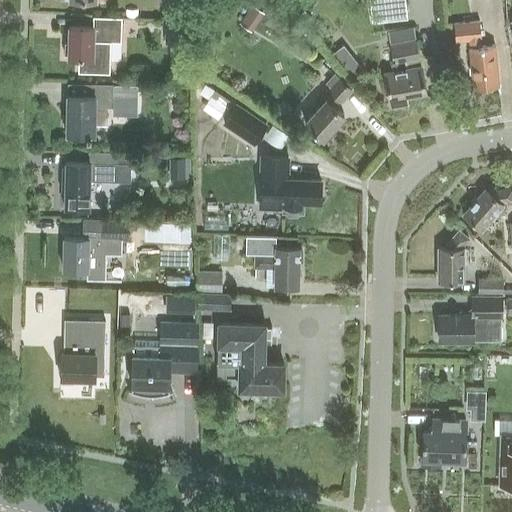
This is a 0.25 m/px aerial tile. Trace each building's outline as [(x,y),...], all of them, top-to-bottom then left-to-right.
[(369,0),(372,23),(407,19),(404,0),(369,0)] [(239,23),(251,31),(262,15),(250,6),(239,23)] [(63,43),(63,55),(67,55),(67,57),(77,58),(76,72),(108,73),(109,41),(119,41),(120,18),(92,17),(91,27),(68,26),(68,43),(63,43)] [(479,39),(480,39),(479,22),(453,24),(455,43),(468,41),(469,48),(468,48),(472,89),(498,86),(493,45),(480,47),(479,39)] [(404,60),(418,58),(414,38),(389,43),(392,62),(395,62),(397,72),(384,74),(390,105),(406,103),(405,94),(425,91),(421,68),(406,71),(404,60)] [(335,108),(351,91),(333,75),(325,84),(329,88),(315,103),(319,107),(304,123),(322,139),(343,116),(335,108)] [(114,109),(115,85),(91,84),(91,95),(67,94),(66,134),(73,134),(73,138),(89,138),(89,134),(94,134),(95,108),(114,109)] [(138,86),(115,85),(114,109),(114,114),(137,115),(138,86)] [(230,103),(218,122),(249,141),(260,123),(230,103)] [(130,158),(116,158),(116,153),(89,152),(89,162),(65,162),(65,178),(61,178),(61,190),(63,190),(63,208),(89,208),(89,195),(90,181),(116,182),(116,181),(129,181),(130,158)] [(169,178),(190,178),(190,158),(169,158),(169,178)] [(285,176),(285,161),(261,160),(261,177),(258,177),(258,209),(280,210),(280,213),(285,213),(287,216),(296,216),(299,214),(304,214),(304,203),(320,203),(320,177),(285,176)] [(505,203),(511,201),(511,196),(511,189),(492,191),(489,195),(484,190),(462,215),(480,231),(494,216),(496,218),(505,208),(503,205),(505,203)] [(81,233),(87,233),(87,238),(64,238),(63,269),(86,269),(86,277),(105,277),(106,254),(122,255),(122,240),(128,240),(129,219),(82,218),(81,233)] [(189,244),(190,225),(144,223),(143,242),(189,244)] [(463,264),(467,264),(466,250),(463,250),(463,246),(468,241),(458,232),(446,246),(446,249),(438,249),(438,283),(463,283),(463,264)] [(214,234),(213,259),(229,258),(229,234),(214,234)] [(253,268),(276,269),(275,287),(297,288),(298,261),(302,262),(302,252),(298,252),(298,248),(276,247),(276,255),(274,255),(275,238),(245,236),(245,253),(254,254),(253,268)] [(221,269),(197,269),(196,291),(221,292),(221,269)] [(477,293),(502,294),(502,278),(478,278),(477,293)] [(230,293),(204,292),(196,292),(196,293),(196,309),(230,310),(230,293)] [(196,293),(166,293),(165,312),(196,312),(196,309),(196,293)] [(470,295),(470,315),(438,316),(438,342),(471,341),(500,341),(500,317),(501,317),(501,295),(470,295)] [(120,313),(120,325),(129,325),(129,313),(120,313)] [(62,352),(61,379),(95,380),(95,376),(103,376),(105,320),(63,318),(62,352)] [(196,344),(197,321),(161,320),(160,345),(134,344),(132,387),(130,392),(135,394),(138,395),(144,396),(147,396),(152,396),(156,396),(161,395),(164,394),(170,393),(168,388),(169,388),(170,373),(196,374),(195,344),(196,344)] [(272,342),(272,329),(265,329),(265,325),(218,323),(216,377),(239,378),(239,389),(251,390),(251,394),(266,394),(266,390),(283,390),(284,364),(264,363),(264,341),(272,342)] [(467,405),(471,405),(471,419),(485,420),(485,390),(467,389),(467,405)] [(435,419),(435,431),(423,431),(422,464),(439,465),(439,458),(464,459),(465,420),(435,419)] [(511,431),(499,432),(499,449),(499,452),(497,453),(497,460),(500,463),(499,485),(502,485),(504,488),(511,487),(511,431)]
